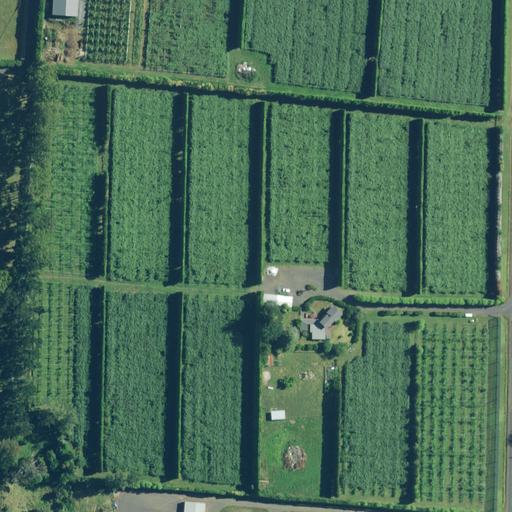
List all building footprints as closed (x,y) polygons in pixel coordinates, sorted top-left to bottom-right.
[(292,298),(264,294),(263,305),(290,308),(292,298)] [(341,314),(332,307),(320,320),(299,320),(298,330),(311,331),(311,339),(323,340),(323,330),(332,321),(334,322),(341,314)] [(272,357),(263,356),(263,366),(272,366),(272,357)] [(284,419),(283,411),(270,412),(271,420),(284,419)] [(203,511),(204,504),(184,502),(183,511),(203,511)]
